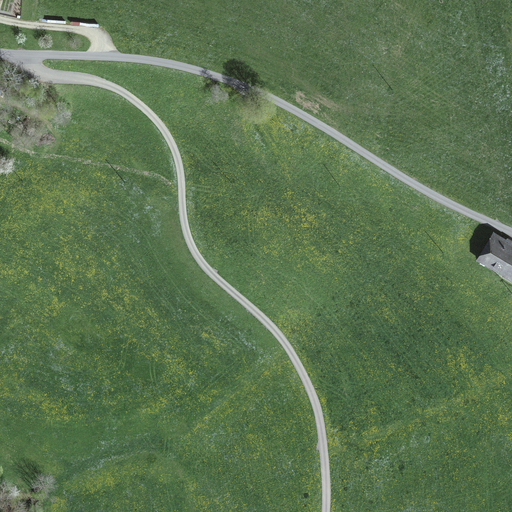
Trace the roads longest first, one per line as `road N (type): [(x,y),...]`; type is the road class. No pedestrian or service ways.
road 1 (unclassified): [(511,231),(440,198),(280,101),(221,77),(141,57),(0,52)]
road 2 (track): [(0,18),(84,31),(111,54)]
